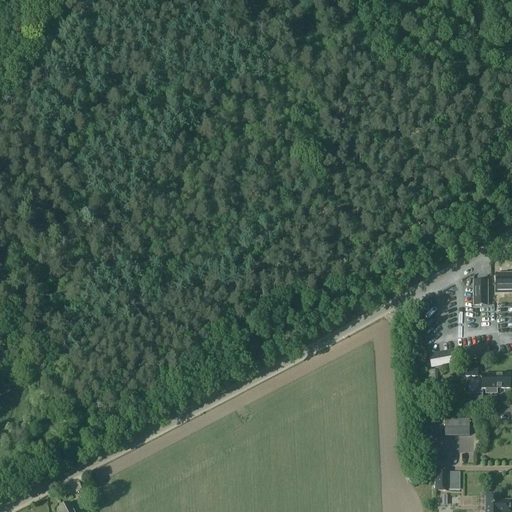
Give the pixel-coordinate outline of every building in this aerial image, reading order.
[(511,275),(496,276),(496,288),(496,293),(511,292),(511,275)] [(488,282),(473,282),(473,308),(488,308),(488,282)] [(487,346),(430,355),(432,368),(489,359),(487,346)] [(480,366),(465,366),(465,377),(479,377),(480,366)] [(485,388),(485,395),(497,395),(497,389),(510,389),(510,375),(490,375),(490,388),(485,388)] [(469,416),(444,417),(444,429),(469,429),(469,416)] [(436,472),(436,491),(447,492),(447,472),(436,472)] [(499,497),(485,497),(485,506),(486,506),(485,511),(511,511),(511,501),(499,501),(499,497)]
